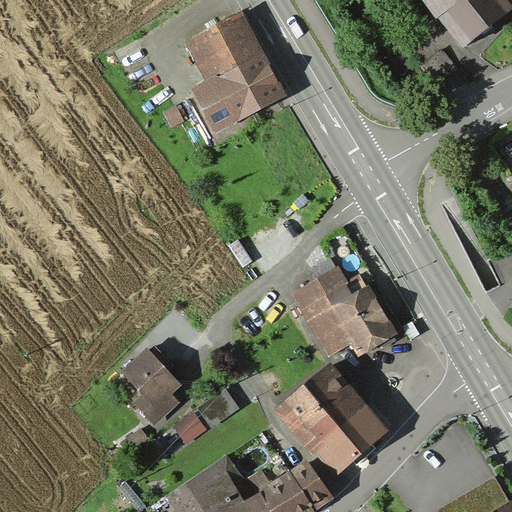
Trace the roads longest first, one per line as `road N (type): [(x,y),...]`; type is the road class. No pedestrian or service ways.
road 1 (primary): [(261,0),(369,174)]
road 2 (residential): [(483,364),(345,511)]
road 3 (primary): [(369,174),(457,318)]
road 4 (residential): [(369,174),(511,89)]
